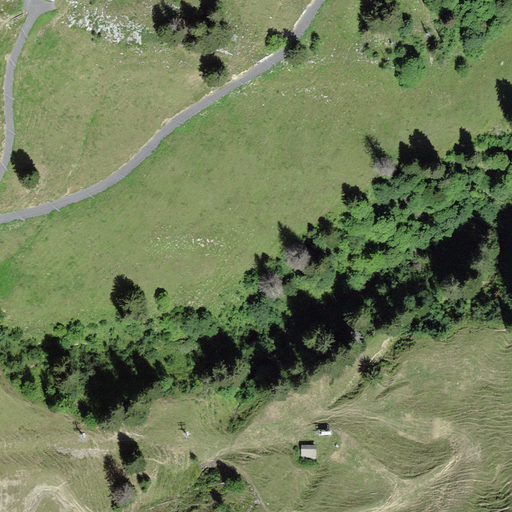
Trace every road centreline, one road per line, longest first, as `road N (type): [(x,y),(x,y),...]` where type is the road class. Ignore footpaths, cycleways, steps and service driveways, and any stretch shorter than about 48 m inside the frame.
road 1 (track): [(319,0),(285,51),(193,109),(114,178),(0,219)]
road 2 (track): [(0,173),(9,142),(9,75),(36,9)]
